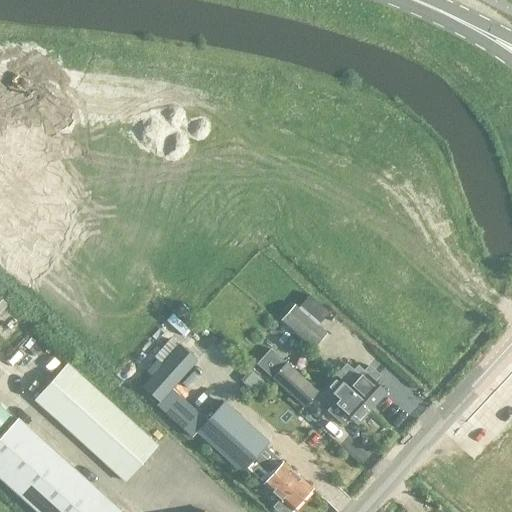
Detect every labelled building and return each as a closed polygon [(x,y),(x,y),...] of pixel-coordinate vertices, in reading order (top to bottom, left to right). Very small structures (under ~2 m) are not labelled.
[(294,303),(280,319),(313,348),(327,333),(294,303)] [(222,403),(206,421),(171,389),(197,361),(179,345),(160,364),(154,359),(142,373),(148,379),(141,386),(159,402),(155,406),(191,438),(196,432),(241,473),(245,469),(278,499),(273,505),(280,511),(289,511),(291,510),(291,511),(310,490),(282,464),(274,473),(256,456),(267,444),(222,403)] [(317,393),(286,364),(287,363),(270,347),(256,363),(273,378),(272,380),(303,408),(317,393)] [(346,363),(334,376),(371,409),(385,394),(372,383),(378,376),(367,366),(363,370),(357,365),(353,370),(346,363)] [(123,481),(156,445),(66,364),(33,401),(123,481)] [(266,384),(252,371),(242,382),(256,395),(266,384)] [(371,409),(334,376),(325,386),(338,397),(327,410),(344,425),(350,418),(357,424),(371,409)] [(318,425),(293,403),(286,412),(311,433),(318,425)] [(0,424),(9,415),(0,406),(0,424)] [(0,436),(0,478),(37,511),(121,511),(17,418),(0,436)]
